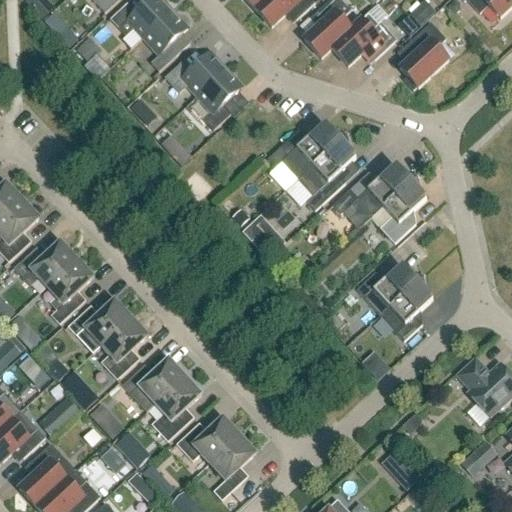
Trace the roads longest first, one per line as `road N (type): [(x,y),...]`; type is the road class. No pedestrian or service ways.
road 1 (residential): [(0,145),(27,160),(307,468)]
road 2 (residential): [(444,130),(306,91),(269,72),(201,0)]
road 3 (residential): [(307,468),(482,313)]
road 4 (residential): [(482,313),(444,130)]
